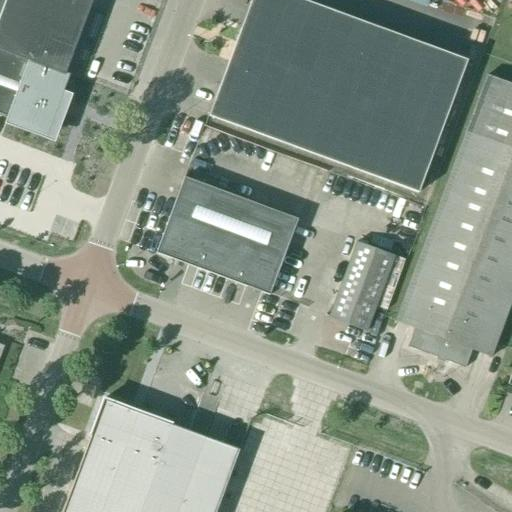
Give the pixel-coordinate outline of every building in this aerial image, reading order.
[(31,61),(65,74),(92,0),(0,0),(0,114),(9,118),(31,61)] [(418,194),(466,61),(427,47),(299,0),(251,0),(209,117),(418,194)] [(69,75),(65,74),(31,61),(9,118),(7,123),(46,137),(69,75)] [(491,358),(511,300),(511,87),(486,77),(395,322),(414,329),(407,348),(464,369),(471,351),(491,358)] [(269,296),(297,220),(184,178),(155,254),(269,296)] [(366,332),(394,257),(356,243),(328,318),(366,332)] [(215,511),(239,451),(103,400),(62,511),(215,511)]
